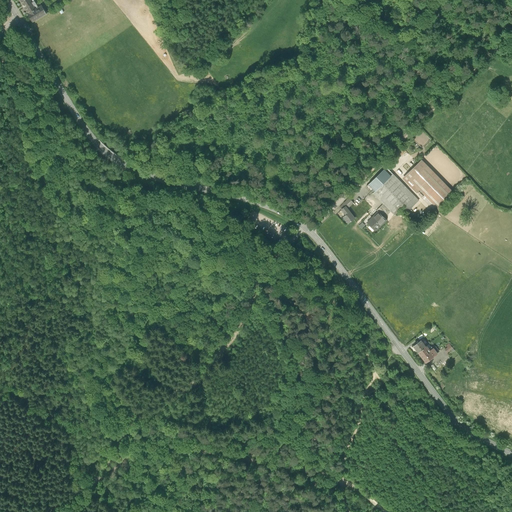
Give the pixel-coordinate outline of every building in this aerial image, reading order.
[(47,14),(42,5),(36,9),(31,0),(30,0),(20,0),(29,14),(27,15),(32,23),(47,14)] [(456,191),(422,157),(402,177),(436,211),(456,191)] [(420,200),(386,165),(365,185),(399,220),(420,200)] [(355,217),(346,204),(338,210),(347,222),(355,217)] [(388,219),(378,210),(367,221),(377,230),(388,219)] [(413,346),(418,353),(426,347),(421,340),(413,346)] [(418,353),(425,362),(437,353),(433,348),(430,350),(427,346),(426,347),(418,353)]
